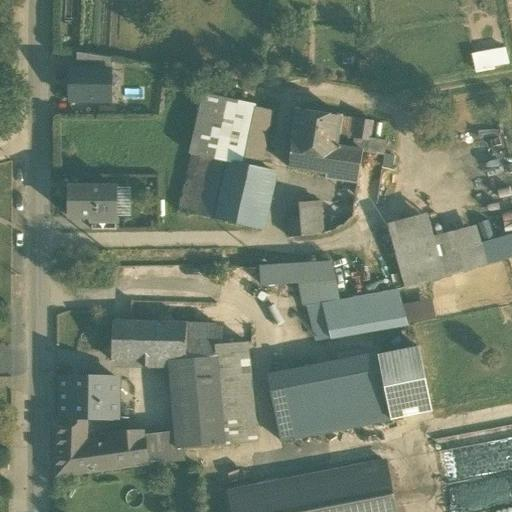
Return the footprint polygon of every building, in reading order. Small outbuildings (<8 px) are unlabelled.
[(469,52),(472,69),(506,63),(503,46),(469,52)] [(76,54),(76,71),(110,71),(110,59),(76,54)] [(110,103),(110,71),(76,71),(70,71),(70,103),(110,103)] [(205,98),(192,155),(228,160),(241,105),(241,103),(205,98)] [(241,105),(228,160),(260,168),(272,112),(241,105)] [(297,110),(293,141),(318,145),(338,148),(339,138),(342,117),(297,110)] [(339,138),(349,139),(352,119),(342,117),(339,138)] [(355,140),(369,142),(369,139),(371,127),(374,127),(375,122),(358,120),(355,140)] [(362,151),(384,155),(386,142),(369,139),(369,142),(355,140),(353,150),(362,151)] [(316,158),(318,145),(293,141),(288,168),(325,174),(330,175),(332,160),(316,158)] [(325,178),(357,183),(362,151),(353,150),(338,148),(318,145),(316,158),(332,160),(330,175),(325,174),(325,178)] [(214,220),(228,160),(192,155),(179,212),(214,220)] [(272,171),(260,168),(228,160),(214,220),(258,230),(272,171)] [(116,218),(116,188),(70,188),(70,218),(91,218),(116,218)] [(287,219),(289,239),(321,235),(317,202),(298,204),(298,216),(287,219)] [(388,227),(400,271),(440,258),(435,241),(428,216),(388,227)] [(116,218),(91,218),(91,230),(116,230),(116,218)] [(445,278),(485,266),(479,246),(475,229),(435,241),(440,258),(445,278)] [(511,236),(479,246),(485,266),(511,258),(511,236)] [(445,278),(440,258),(400,271),(406,291),(445,278)] [(294,308),(308,346),(409,329),(408,325),(399,293),(398,290),(340,299),(332,263),(253,267),(256,288),(283,284),(286,309),(294,308)] [(174,362),(175,376),(217,373),(216,346),(216,324),(113,322),(112,361),(174,362)] [(247,343),(216,346),(217,373),(224,445),(256,442),(247,343)] [(415,349),(378,356),(391,421),(432,413),(430,402),(419,348),(415,349)] [(281,442),(391,421),(378,356),(268,378),(281,442)] [(224,445),(217,373),(175,376),(180,431),(182,449),(183,449),(224,445)] [(118,379),(60,378),(60,417),(86,417),(86,419),(118,419),(118,379)] [(86,419),(86,417),(60,417),(57,417),(55,478),(113,470),(112,444),(87,447),(86,419)] [(467,444),(439,449),(450,511),(456,511),(511,501),(511,424),(465,433),(467,444)] [(184,461),(183,449),(182,449),(180,431),(143,436),(147,465),(184,461)] [(112,444),(113,470),(147,465),(143,436),(143,433),(111,434),(112,444)] [(229,493),(232,511),(395,511),(385,461),(229,493)]
